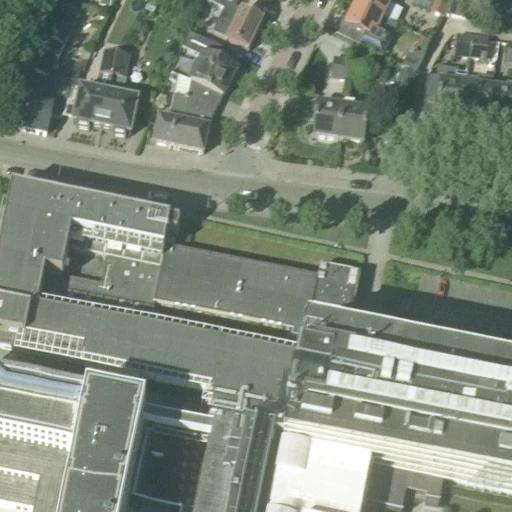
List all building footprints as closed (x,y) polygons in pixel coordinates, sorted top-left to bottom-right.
[(198,0),(180,0),(161,43),(178,51),(201,1),(198,0)] [(235,10),(238,4),(234,2),(230,0),(202,0),(202,2),(223,12),(219,21),(233,28),(231,33),(217,26),(212,35),(227,42),(226,43),(248,54),(263,23),(235,10)] [(358,0),(355,7),(383,21),(392,0),(358,0)] [(435,0),(433,5),(447,11),(451,0),(435,0)] [(444,17),(446,17),(469,22),(474,0),(451,0),(447,11),(444,17)] [(101,1),(99,9),(110,12),(111,4),(101,1)] [(443,19),(444,17),(447,11),(433,5),(429,13),(443,19)] [(383,21),(355,7),(344,30),(365,39),(360,49),(382,60),(397,28),(383,21)] [(187,84),(192,86),(223,100),(236,73),(224,67),(230,55),(189,36),(183,51),(200,59),(187,84)] [(469,62),(472,40),(456,38),(453,59),(469,62)] [(472,40),(469,62),(485,64),(488,42),(472,40)] [(48,41),(33,72),(44,77),(59,46),(48,41)] [(90,130),(101,133),(118,48),(107,45),(107,56),(105,56),(97,91),(102,91),(101,96),(80,92),(73,126),(77,127),(76,130),(89,133),(90,130)] [(118,48),(101,133),(112,135),(112,138),(125,141),(126,138),(130,138),(138,103),(115,99),(116,94),(121,95),(128,60),(130,50),(118,48)] [(424,58),(415,54),(407,57),(401,69),(416,75),(424,58)] [(330,82),(346,84),(349,62),(332,60),(330,82)] [(349,62),(346,84),(360,86),(362,64),(349,62)] [(23,132),(46,138),(51,118),(61,121),(69,102),(78,85),(81,70),(63,65),(60,78),(49,75),(42,104),(31,101),(23,132)] [(460,120),(466,83),(457,82),(456,86),(426,82),(423,99),(437,101),(435,117),(460,120)] [(466,83),(460,120),(486,124),(491,91),(475,88),(475,85),(466,83)] [(192,86),(189,102),(178,152),(203,157),(208,130),(207,130),(223,100),(192,86)] [(491,91),(486,124),(511,127),(511,123),(511,88),(506,87),(506,93),(491,91)] [(159,120),(153,146),(178,152),(189,102),(174,99),(170,122),(159,120)] [(312,140),(338,143),(343,106),(333,105),(333,109),(317,107),(312,140)] [(353,108),(343,106),(338,143),(364,147),(369,114),(352,112),(353,108)] [(0,372),(153,404),(149,425),(136,493),(199,506),(197,511),(361,511),(371,466),(376,467),(372,486),(376,487),(377,492),(380,496),(382,497),(385,497),(390,495),(393,490),(404,492),(406,479),(406,478),(407,474),(408,474),(442,480),(444,481),(511,494),(511,384),(486,379),(472,377),(420,366),(305,343),(312,310),(351,318),(360,277),(359,277),(320,269),(319,274),(318,281),(164,251),(167,238),(176,240),(179,234),(179,228),(63,204),(63,203),(62,203),(62,201),(55,197),(47,197),(46,200),(45,200),(12,194),(8,213),(4,212),(0,231),(0,232),(4,234),(0,251),(0,372)] [(0,511),(130,511),(147,426),(0,396),(0,511)]
